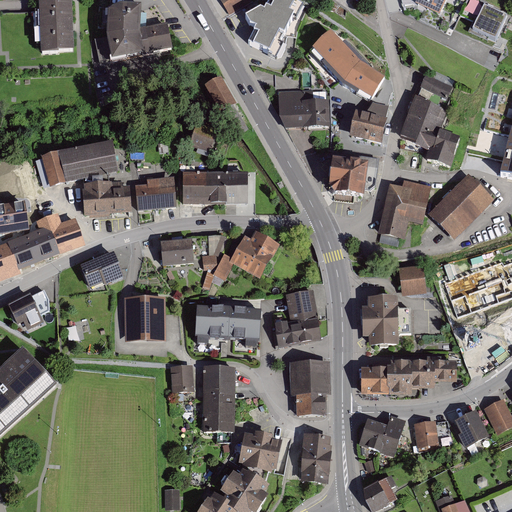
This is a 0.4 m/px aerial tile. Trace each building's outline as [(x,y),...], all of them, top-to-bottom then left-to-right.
[(220,0),(230,16),(253,3),(251,0),(220,0)] [(295,5),(283,0),(271,0),(265,12),(262,10),(248,18),(252,25),(258,28),(250,44),(271,54),(270,56),(277,58),(283,46),(279,44),(292,18),(297,20),(303,6),(296,3),(295,5)] [(416,6),(440,17),(447,0),(418,0),(417,5),(416,6)] [(68,4),(35,7),(39,55),(72,52),(68,4)] [(485,6),(473,33),(496,43),(508,17),(485,6)] [(137,9),(103,10),(101,41),(107,65),(170,53),(164,27),(136,32),(137,9)] [(357,65),(329,35),(313,48),(344,82),(370,97),(382,79),(357,65)] [(222,78),(205,87),(219,115),(236,107),(222,78)] [(453,88),(426,78),(420,93),(447,104),(453,88)] [(312,94),(281,95),(282,119),(288,129),(328,127),(327,104),(313,105),(312,94)] [(448,114),(415,101),(399,143),(428,154),(424,163),(449,172),(462,139),(441,131),(448,114)] [(366,117),(356,114),(351,137),(379,143),(387,108),(373,105),(366,117)] [(219,134),(197,127),(190,147),(212,154),(219,134)] [(511,132),(501,175),(511,177),(511,132)] [(118,173),(113,146),(57,156),(62,183),(118,173)] [(62,183),(57,156),(44,159),(49,185),(62,183)] [(365,197),(369,163),(333,159),(330,186),(335,193),(365,197)] [(248,176),(182,176),(182,208),(248,207),(248,176)] [(494,203),(469,178),(430,218),(455,243),(494,203)] [(145,188),(133,189),(135,214),(174,211),(171,181),(144,183),(145,188)] [(403,191),(390,189),(379,238),(405,244),(409,226),(423,229),(431,190),(404,184),(403,191)] [(111,185),(81,187),(83,219),(131,216),(129,192),(112,193),(111,185)] [(37,199),(4,206),(9,228),(42,221),(37,199)] [(73,221),(47,230),(56,256),(83,246),(73,221)] [(47,230),(8,246),(18,271),(56,256),(47,230)] [(211,237),(212,246),(225,245),(224,236),(211,237)] [(248,238),(232,268),(261,283),(277,254),(248,238)] [(190,242),(158,245),(161,270),(192,267),(190,242)] [(8,246),(0,249),(0,278),(18,271),(8,246)] [(112,256),(78,267),(86,292),(120,282),(112,256)] [(423,268),(398,271),(401,298),(426,295),(423,268)] [(313,292),(286,296),(291,324),(318,319),(313,292)] [(397,297),(365,298),(365,310),(360,310),(361,339),(367,339),(367,349),(398,349),(397,297)] [(28,298),(6,309),(14,326),(20,324),(25,334),(42,326),(28,298)] [(127,343),(165,343),(165,299),(126,299),(127,343)] [(197,307),(196,337),(260,341),(262,311),(197,307)] [(279,348),(322,341),(318,319),(291,324),(275,327),(279,348)] [(77,328),(67,330),(70,343),(80,342),(77,328)] [(479,351),(482,335),(472,333),(469,349),(479,351)] [(0,438),(57,386),(36,363),(24,350),(0,372),(0,393),(1,395),(0,396),(0,438)] [(384,371),(361,371),(361,398),(410,398),(410,392),(433,392),(433,386),(456,386),(456,360),(424,360),(424,365),(384,365),(384,371)] [(328,367),(292,368),(293,397),(299,397),(299,418),(326,417),(325,396),(329,396),(328,367)] [(194,368),(171,369),(173,396),(196,394),(194,368)] [(238,371),(203,369),(201,435),(235,436),(238,371)] [(511,414),(505,402),(487,413),(500,436),(511,429),(511,414)] [(466,450),(490,438),(477,412),(455,423),(461,434),(458,436),(466,450)] [(387,431),(366,425),(358,450),(395,461),(406,424),(390,420),(387,431)] [(438,425),(416,428),(420,451),(441,447),(438,425)] [(280,443),(242,437),(237,470),(274,476),(280,443)] [(332,440),(303,438),(299,484),(328,486),(332,440)] [(252,511),(266,491),(235,470),(216,499),(210,496),(199,511),(252,511)] [(386,479),(361,492),(371,511),(377,511),(398,502),(386,479)] [(166,490),(166,511),(171,511),(181,511),(181,490),(166,490)]
